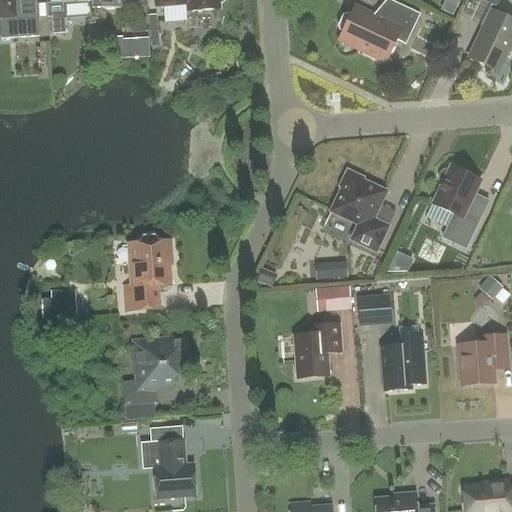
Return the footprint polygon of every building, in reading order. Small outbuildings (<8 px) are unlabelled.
[(0,0),(0,25),(1,40),(40,37),(36,0),(0,0)] [(125,9),(124,0),(60,0),(61,2),(47,3),(48,18),(51,17),(52,35),(65,34),(64,20),(93,18),(92,10),(101,10),(101,11),(125,9)] [(154,0),(155,7),(187,5),(188,12),(220,10),(219,4),(222,4),(225,0),(154,0)] [(344,16),(339,26),(340,30),(344,32),(340,40),(386,62),(396,41),(406,45),(420,15),(388,0),(387,0),(378,19),(355,9),(351,17),(347,15),(344,16)] [(458,0),(443,0),(440,8),(452,14),(458,0)] [(478,0),(497,9),(501,0),(478,0)] [(498,73),(511,43),(511,21),(491,12),(469,58),(498,73)] [(442,185),(433,205),(454,215),(443,238),(466,249),(480,220),(466,213),(481,181),(451,167),(450,170),(445,170),(441,173),(439,177),(439,182),(442,185)] [(364,179),(348,171),(340,187),(342,189),(331,212),(358,225),(351,241),(377,253),(389,227),(373,220),(387,192),(363,181),(364,179)] [(135,287),(126,288),(127,312),(159,309),(157,287),(169,286),(168,265),(171,265),(170,243),(157,244),(157,239),(154,236),(144,237),(141,240),(142,245),(132,246),(135,287)] [(413,261),(397,254),(387,274),(407,273),(413,261)] [(321,279),(353,277),(352,261),(320,262),(321,279)] [(510,297),(502,289),(503,288),(490,277),(480,289),(493,300),(494,298),(503,305),(510,297)] [(316,314),(350,311),(349,288),(314,291),(316,314)] [(42,300),(42,320),(77,319),(76,291),(50,292),(50,300),(42,300)] [(360,328),(392,325),(390,296),(357,299),(360,328)] [(312,335),(294,337),(297,380),(330,377),(328,354),(342,353),(340,325),(311,327),(312,335)] [(460,358),(458,361),(458,370),(461,372),(462,386),(494,384),(493,368),(496,364),(507,363),(505,336),(475,338),(472,342),(473,345),(459,346),(460,358)] [(396,347),(382,348),(385,392),(411,390),(411,386),(425,385),(421,339),(395,340),(396,347)] [(139,382),(123,383),(125,407),(158,404),(156,388),(164,387),(163,379),(179,378),(178,365),(186,365),(184,341),(137,345),(139,382)] [(151,430),(154,468),(156,500),(196,497),(194,465),(186,466),(183,428),(151,430)] [(492,488),(465,490),(466,511),(511,511),(511,494),(509,495),(508,483),(492,484),(492,488)] [(375,500),(376,511),(434,511),(434,506),(417,507),(416,494),(401,495),(401,498),(375,500)]
